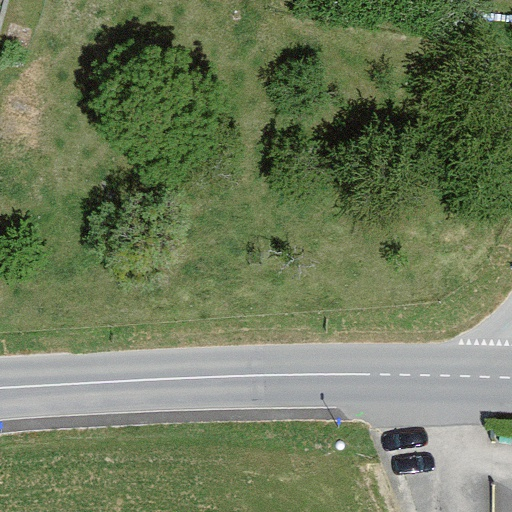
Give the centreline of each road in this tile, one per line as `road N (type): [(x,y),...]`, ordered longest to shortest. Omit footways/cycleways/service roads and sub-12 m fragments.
road 1 (tertiary): [(511,377),(363,374),(0,388)]
road 2 (unknown): [(363,374),(414,409),(461,511)]
